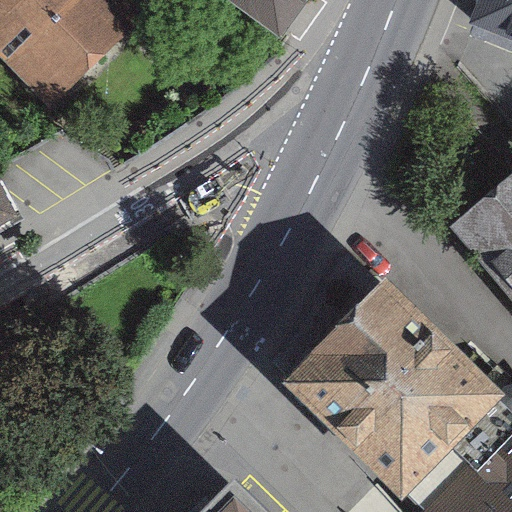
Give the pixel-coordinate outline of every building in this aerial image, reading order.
[(117,0),(0,0),(0,35),(51,87),(128,11),(117,0)] [(248,0),(278,21),(293,0),(248,0)] [(511,0),(486,0),(479,20),(511,31),(511,0)] [(511,179),(465,222),(511,273),(511,179)] [(293,382),(425,511),(511,511),(511,413),(385,289),(293,382)] [(261,511),(233,484),(204,511),(261,511)]
